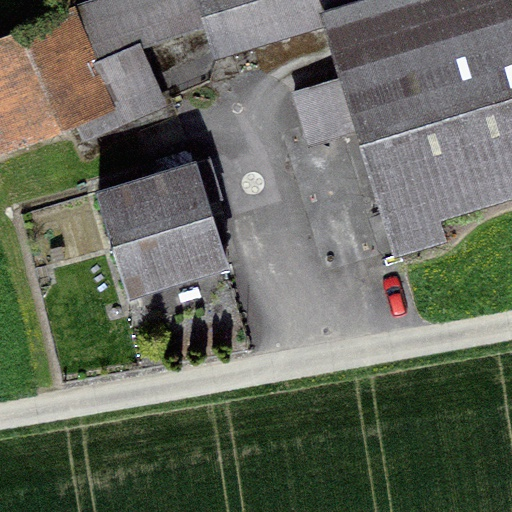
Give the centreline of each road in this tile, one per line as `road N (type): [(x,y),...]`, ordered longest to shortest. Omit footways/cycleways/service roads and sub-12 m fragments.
road 1 (track): [(508,0),(435,18),(266,84),(255,146),(318,360)]
road 2 (track): [(511,326),(0,416)]
